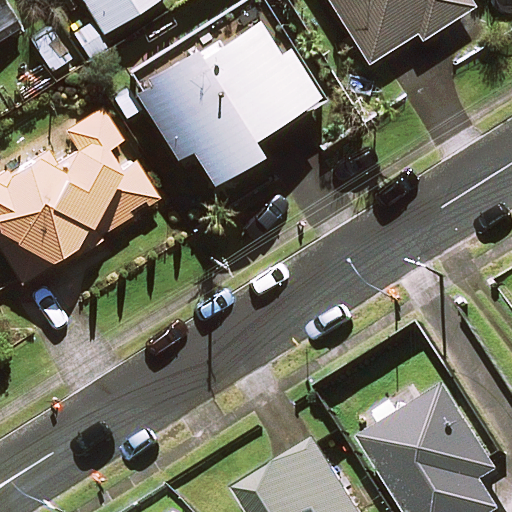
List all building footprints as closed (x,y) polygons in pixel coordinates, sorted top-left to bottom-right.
[(79,0),(91,17),(68,31),(86,60),(106,48),(97,34),(100,32),(150,0),(79,0)] [(325,0),(364,62),(413,31),(417,38),(469,5),(465,0),(325,0)] [(313,94),(261,9),(192,51),(186,42),(123,81),(168,153),(182,145),(202,177),(249,148),(242,137),(313,94)] [(51,22),(27,38),(48,72),(73,57),(51,22)] [(155,194),(98,107),(0,171),(0,249),(21,281),(155,194)] [(504,470),(447,385),(360,444),(405,511),(508,511),(488,481),(504,470)] [(359,511),(322,449),(245,495),(255,511),(359,511)]
